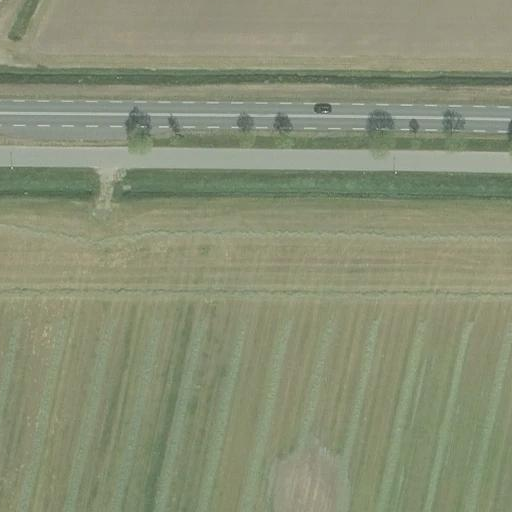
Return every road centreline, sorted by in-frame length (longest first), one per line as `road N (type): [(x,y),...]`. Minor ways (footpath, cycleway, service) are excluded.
road 1 (unclassified): [(511,168),(0,155)]
road 2 (secondary): [(511,120),(0,115)]
